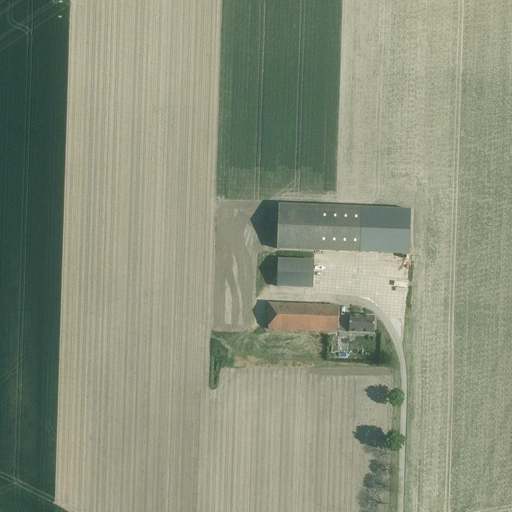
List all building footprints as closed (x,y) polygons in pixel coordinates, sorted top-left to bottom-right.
[(280,205),(278,249),(358,253),(408,255),(410,210),(360,208),(280,205)] [(278,259),(277,287),(287,287),(288,260),(278,259)] [(314,261),(288,260),(287,287),(313,289),(314,261)] [(339,307),(268,304),(268,330),(338,332),(338,325),(339,317),(339,307)] [(349,318),(339,317),(338,325),(349,326),(349,332),(349,333),(374,334),(374,317),(350,316),(349,318)]
